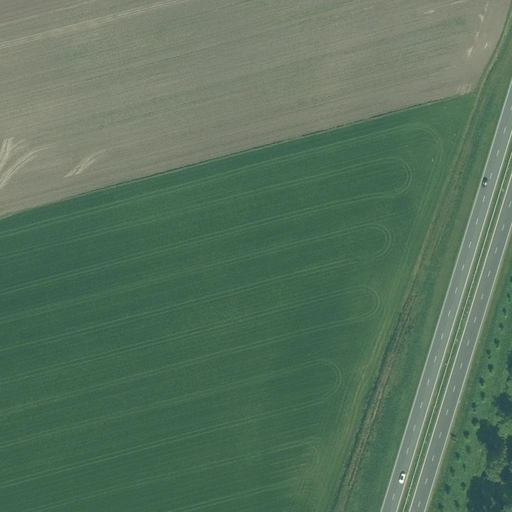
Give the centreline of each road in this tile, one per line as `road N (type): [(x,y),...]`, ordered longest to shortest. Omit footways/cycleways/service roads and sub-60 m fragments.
road 1 (trunk): [(511,106),(389,511)]
road 2 (trunk): [(418,511),(511,200)]
